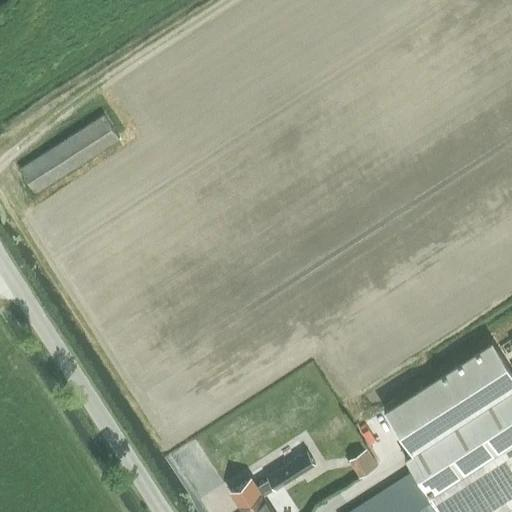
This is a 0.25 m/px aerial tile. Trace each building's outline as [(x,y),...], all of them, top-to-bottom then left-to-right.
[(36,192),(120,138),(105,115),(20,169),(36,192)] [(421,452),(511,392),(511,371),(493,342),(384,412),(414,457),(421,452)] [(511,392),(421,452),(414,457),(406,462),(411,470),(413,469),(428,493),(435,488),(436,489),(483,458),(487,463),(511,446),(511,392)] [(360,474),(377,464),(367,447),(350,457),(360,474)] [(307,451),(268,476),(268,478),(274,487),(275,488),(315,462),(307,451)] [(511,511),(511,451),(489,467),(483,458),(436,489),(435,488),(428,493),(413,469),(385,489),(349,511),(511,511)] [(250,477),(232,489),(241,503),(246,511),(273,511),(262,495),(274,487),(268,478),(256,486),(250,477)]
